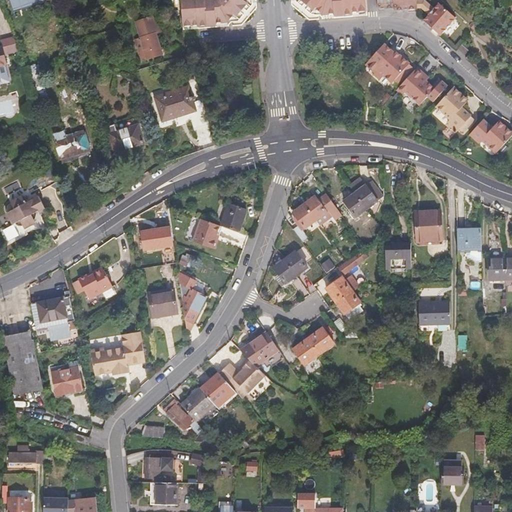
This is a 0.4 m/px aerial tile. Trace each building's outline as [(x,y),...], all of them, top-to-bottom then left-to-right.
[(175,0),(178,27),(211,25),(211,23),(222,22),(228,15),(230,17),(237,8),(241,3),(240,2),(241,0),(175,0)] [(299,0),(310,11),(311,9),(318,15),(330,15),(330,16),(349,15),(349,13),(363,12),(361,0),(299,0)] [(373,0),(374,4),(374,10),(390,9),(389,0),(373,0)] [(389,0),(390,9),(390,11),(414,10),(413,0),(389,0)] [(423,0),(413,0),(414,10),(419,11),(426,16),(433,8),(423,0)] [(426,16),(421,22),(428,29),(436,36),(452,19),(436,4),(433,8),(426,16)] [(140,38),(147,58),(162,54),(155,33),(140,38)] [(14,37),(1,39),(3,55),(17,53),(14,37)] [(460,44),(453,52),(460,58),(467,51),(460,44)] [(376,50),(362,65),(372,74),(374,72),(380,77),(383,73),(392,81),(406,65),(397,57),(395,59),(389,54),(385,59),(376,50)] [(413,68),(397,86),(417,105),(432,88),(424,80),(425,79),(413,68)] [(152,98),(160,123),(188,115),(193,131),(204,127),(200,111),(194,112),(187,87),(152,98)] [(451,88),(436,104),(444,112),(441,116),(447,121),(445,123),(454,132),(468,117),(458,109),(462,104),(457,99),(459,96),(451,88)] [(480,121),(467,136),(476,144),(478,142),(484,147),(487,143),(496,151),(510,135),(502,127),(499,130),(493,125),(489,129),(480,121)] [(111,137),(116,154),(146,146),(141,128),(111,137)] [(57,146),(63,166),(92,157),(86,137),(57,146)] [(355,197),(367,212),(378,203),(367,188),(355,197)] [(343,206),(355,220),(367,212),(355,197),(343,206)] [(54,218),(46,203),(34,209),(32,205),(31,206),(29,203),(18,209),(20,212),(18,217),(15,219),(20,230),(22,230),(26,233),(30,232),(31,234),(42,229),(40,225),(54,218)] [(306,211),(317,226),(328,217),(317,203),(306,211)] [(230,205),(223,227),(241,234),(249,211),(230,205)] [(325,210),(335,222),(341,218),(331,205),(325,210)] [(292,221),(306,234),(317,226),(306,211),(292,221)] [(416,227),(416,246),(441,245),(440,215),(422,216),(422,227),(416,227)] [(186,238),(192,240),(198,223),(193,221),(186,238)] [(205,224),(197,246),(220,253),(225,239),(222,238),(225,230),(205,224)] [(457,231),(458,254),(465,253),(480,253),(478,229),(457,231)] [(305,241),(298,244),(306,255),(312,252),(305,241)] [(385,246),(385,268),(412,268),(411,246),(385,246)] [(336,265),(340,275),(371,261),(366,251),(336,265)] [(480,253),(465,253),(467,273),(477,273),(476,263),(481,262),(480,253)] [(286,265),(294,281),(304,274),(293,259),(286,265)] [(511,261),(488,263),(489,283),(511,281),(511,261)] [(272,274),(282,289),(294,281),(286,265),(272,274)] [(82,294),(87,304),(113,290),(101,269),(72,285),(78,296),(82,294)] [(342,280),(326,291),(336,305),(352,293),(342,280)] [(287,292),(295,304),(305,297),(297,285),(287,292)] [(187,303),(191,306),(189,309),(198,314),(207,299),(191,290),(186,299),(189,301),(187,303)] [(336,305),(345,316),(360,304),(352,293),(336,305)] [(149,298),(153,323),(176,318),(171,294),(149,298)] [(31,304),(37,332),(49,331),(52,340),(69,337),(68,325),(72,325),(71,321),(76,321),(71,297),(31,304)] [(419,306),(420,334),(450,333),(449,306),(419,306)] [(185,312),(186,318),(193,322),(196,317),(186,310),(185,312)] [(98,348),(100,371),(115,370),(115,373),(135,371),(135,362),(151,361),(147,329),(130,331),(132,347),(111,349),(111,347),(98,348)] [(3,336),(14,397),(41,392),(30,331),(3,336)] [(308,342),(320,357),(340,343),(334,334),(328,338),(323,331),(308,342)] [(243,351),(247,357),(251,364),(271,350),(263,338),(243,351)] [(308,342),(285,358),(293,369),(300,365),(304,369),(320,357),(308,342)] [(53,373),(58,397),(85,392),(80,368),(53,373)] [(203,392),(219,410),(220,411),(237,396),(220,377),(203,392)] [(278,389),(264,401),(279,416),(287,408),(284,404),(288,400),(278,389)] [(203,392),(183,409),(198,426),(219,410),(203,392)] [(166,415),(181,431),(188,425),(174,409),(166,415)] [(76,434),(74,442),(92,446),(93,438),(76,434)] [(481,444),(481,437),(476,436),(475,450),(483,450),(484,444),(481,444)] [(10,454),(10,463),(45,464),(45,452),(36,452),(36,454),(29,454),(29,448),(18,447),(18,454),(10,454)] [(201,464),(201,481),(207,481),(208,473),(209,473),(209,457),(193,455),(193,463),(201,464)] [(146,456),(146,477),(153,477),(153,481),(155,482),(163,482),(163,468),(171,468),(171,457),(163,457),(163,456),(146,456)] [(444,469),(445,484),(465,484),(465,469),(463,469),(446,469),(444,469)] [(155,482),(155,503),(179,504),(180,482),(163,482),(155,482)] [(52,484),(52,503),(69,503),(69,485),(52,484)] [(301,492),(300,508),(314,508),(314,493),(301,492)] [(11,494),(10,511),(30,511),(31,511),(33,511),(33,504),(30,504),(29,494),(11,494)] [(75,501),(76,511),(97,511),(96,499),(75,501)]
